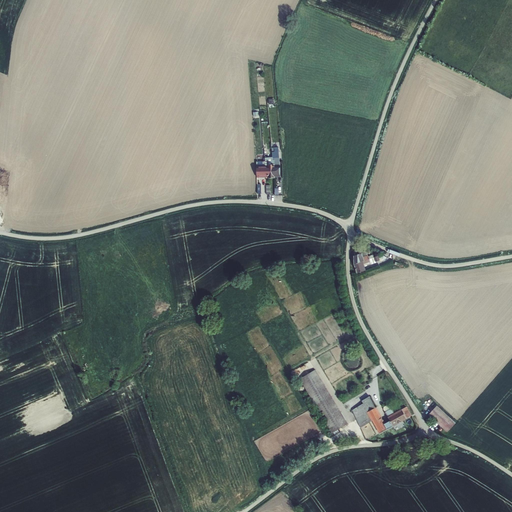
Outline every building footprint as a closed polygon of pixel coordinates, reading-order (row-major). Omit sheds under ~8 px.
[(274,163),(268,163),(269,179),(270,179),(276,179),(276,178),(275,163),(275,162),(274,163)] [(257,169),(258,179),(269,179),(268,163),(266,163),(262,163),(263,168),(257,169)] [(354,264),(369,259),(368,256),(368,255),(363,256),(362,253),(360,248),(354,250),(355,255),(354,256),(354,264)] [(369,259),(354,264),(357,273),(365,270),(364,266),(363,264),(370,262),(371,263),(371,264),(376,262),(377,261),(380,260),(378,256),(374,257),(369,259)] [(352,346),(333,358),(346,383),(366,372),(352,346)] [(325,362),(343,400),(353,396),(365,417),(364,419),(365,426),(370,436),(384,429),(381,423),(360,385),(370,380),(366,372),(346,383),(333,358),(325,362)] [(307,371),(346,436),(354,432),(315,367),(307,371)] [(353,396),(343,400),(352,418),(360,432),(364,439),(370,436),(365,426),(364,419),(365,417),(353,396)] [(434,405),(425,415),(445,433),(454,423),(434,405)] [(382,411),(387,420),(390,425),(407,416),(402,407),(391,413),(388,408),(382,411)] [(387,420),(381,423),(384,429),(390,425),(387,420)]
